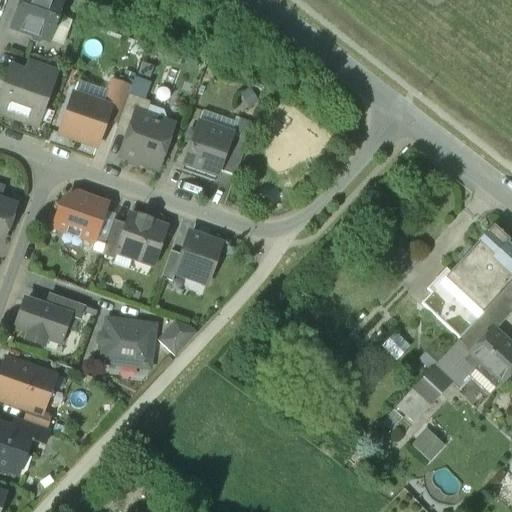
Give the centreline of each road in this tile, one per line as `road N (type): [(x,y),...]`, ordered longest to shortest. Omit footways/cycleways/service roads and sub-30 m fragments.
road 1 (residential): [(401,111),(321,204),(282,228),(246,227),(53,157)]
road 2 (residential): [(401,111),(258,0)]
road 3 (residential): [(53,157),(0,309)]
road 4 (residential): [(511,200),(401,111)]
